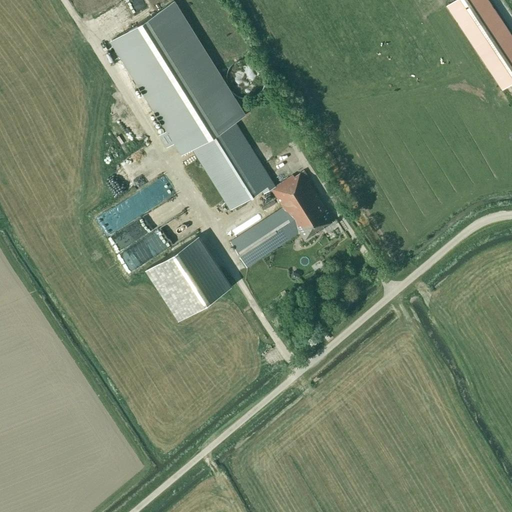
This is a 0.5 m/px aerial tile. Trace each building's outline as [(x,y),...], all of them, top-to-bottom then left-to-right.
[(511,38),(486,0),(453,0),(449,3),(504,87),(511,81),(511,38)] [(230,241),(246,267),(298,233),(303,240),(333,221),(327,212),(325,213),(324,211),(326,210),(307,181),(309,180),(303,170),(293,176),(292,174),(274,185),(235,122),(244,116),(174,2),(108,42),(164,133),(158,137),(165,149),(173,144),(180,156),(192,149),(229,209),(267,184),(282,207),(230,241)] [(231,64),(227,70),(226,77),(227,84),(231,91),(237,95),(244,97),(251,96),(257,93),(262,88),(265,81),(265,74),(262,67),(257,62),(251,59),(244,58),(237,60),(231,64)] [(294,78),(300,90),(311,84),(306,72),(294,78)] [(476,183),(490,175),(483,164),(469,172),(476,183)] [(102,219),(107,220),(105,228),(119,231),(121,222),(125,223),(126,216),(116,215),(118,207),(110,206),(109,214),(103,213),(102,219)] [(129,272),(172,249),(161,228),(118,252),(129,272)] [(228,286),(196,236),(146,269),(178,318),(228,286)] [(233,354),(241,366),(262,352),(254,340),(233,354)]
